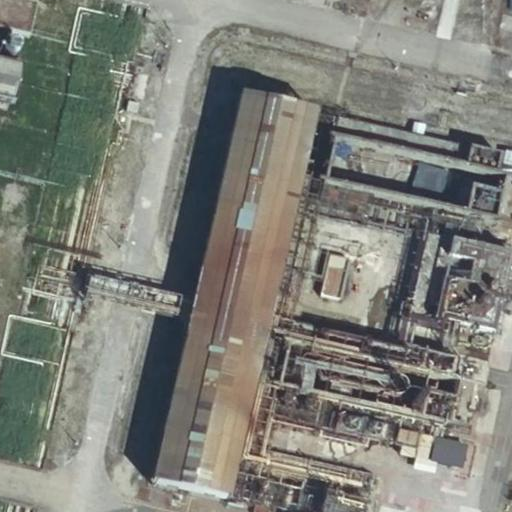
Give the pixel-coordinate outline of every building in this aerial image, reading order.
[(37,9),(0,1),(0,35),(30,41),(37,9)] [(23,71),(0,65),(0,103),(15,107),(23,71)] [(316,119),(238,101),(149,488),(228,506),(316,119)] [(501,159),(336,124),(322,190),(496,228),(506,181),(497,179),(501,159)] [(510,259),(425,240),(408,320),(493,339),(510,259)] [(349,265),(328,261),(319,301),(340,305),(349,265)] [(454,366),(290,330),(276,393),(450,431),(460,386),(450,383),(454,366)] [(387,429),(340,418),(336,434),(383,445),(387,429)] [(468,446),(406,433),(401,457),(463,470),(468,446)] [(370,511),(371,508),(320,497),(316,511),(370,511)]
